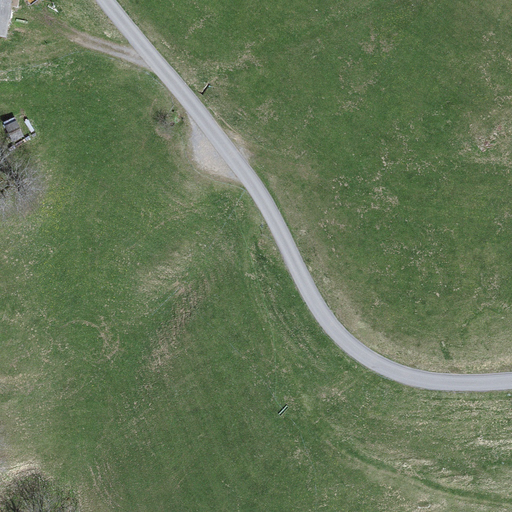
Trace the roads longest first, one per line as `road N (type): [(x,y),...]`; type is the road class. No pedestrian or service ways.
road 1 (unclassified): [(511,380),(429,379),(353,347),(312,299),(270,210),(234,159),(108,0)]
road 2 (track): [(151,57),(97,46),(34,16)]
